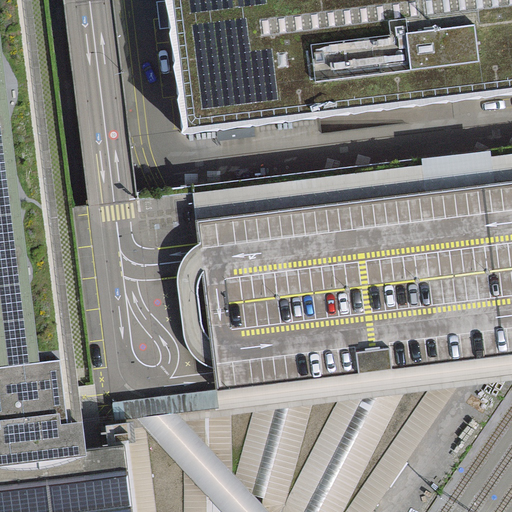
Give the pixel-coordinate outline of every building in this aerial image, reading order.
[(0,0),(0,511),(131,511),(124,442),(95,446),(83,447),(81,435),(80,418),(79,408),(57,212),(29,0),(0,0)] [(511,0),(171,0),(188,136),(511,96),(511,0)] [(511,150),(181,192),(183,207),(190,258),(191,263),(206,386),(207,394),(376,372),(481,359),(488,358),(511,354),(511,150)] [(374,511),(481,359),(376,372),(207,394),(208,486),(211,502),(218,508),(224,511),(230,511),(231,511),(239,510),(245,508),(254,497),(257,510),(257,511),(374,511)] [(206,511),(205,409),(121,420),(124,442),(131,511),(206,511)]
